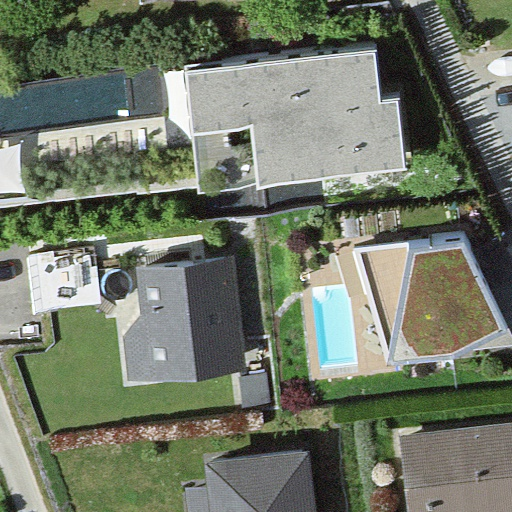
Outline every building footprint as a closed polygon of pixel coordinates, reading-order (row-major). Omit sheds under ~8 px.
[(375,36),(186,55),(192,112),(253,106),(259,168),(409,153),(402,83),(380,85),(375,36)] [(181,58),(0,75),(0,118),(185,102),(181,58)] [(0,122),(0,174),(24,170),(16,120),(0,122)] [(462,230),(354,238),(389,351),(453,343),(506,318),(462,230)] [(93,242),(28,249),(34,310),(100,303),(93,242)] [(235,244),(134,255),(140,309),(127,325),(132,374),(248,361),(235,244)] [(268,369),(238,372),(242,406),(272,402),(268,369)] [(511,420),(402,432),(410,511),(502,511),(511,511),(511,420)] [(326,511),(320,439),(215,447),(219,511),(326,511)]
